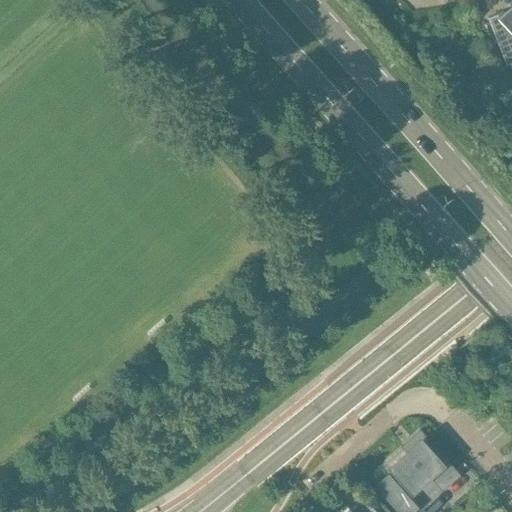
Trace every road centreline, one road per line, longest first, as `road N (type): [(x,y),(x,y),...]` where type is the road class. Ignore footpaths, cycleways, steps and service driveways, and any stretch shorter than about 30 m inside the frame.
road 1 (secondary): [(236,0),(511,309)]
road 2 (tertiary): [(200,511),(511,257)]
road 3 (secondary): [(511,237),(299,0)]
road 4 (residential): [(511,486),(450,415),(422,399),(399,407),(311,489)]
